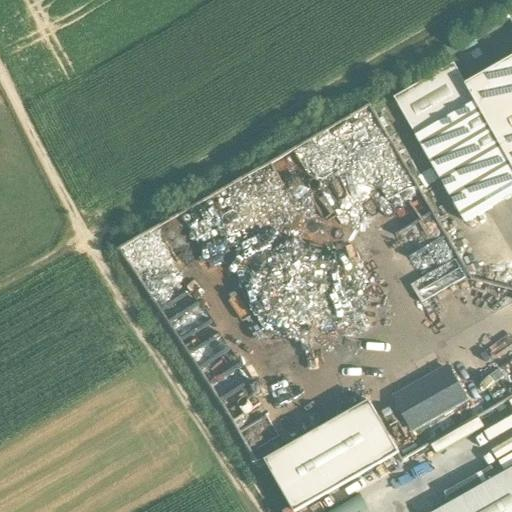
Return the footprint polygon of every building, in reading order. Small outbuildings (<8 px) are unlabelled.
[(511,63),(468,88),(511,165),(511,63)] [(511,200),(511,165),(468,88),(456,67),(396,101),(396,102),(397,102),(468,226),(511,200)] [(347,293),(359,313),(381,301),(369,280),(347,293)] [(438,383),(406,400),(417,421),(449,404),(438,383)] [(371,404),(267,463),(294,511),(302,511),(401,456),(371,404)] [(511,511),(511,473),(444,511),(511,511)] [(371,511),(363,498),(338,511),(371,511)]
